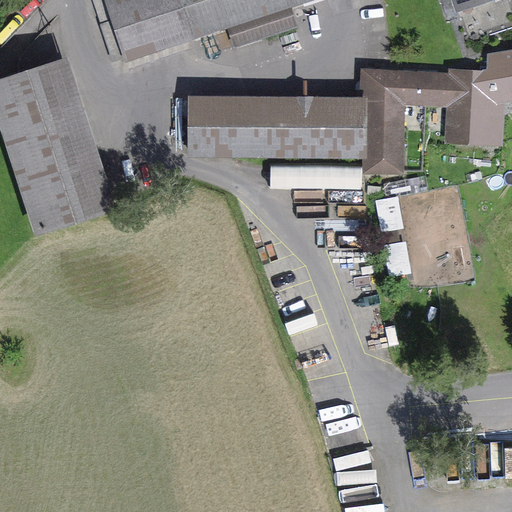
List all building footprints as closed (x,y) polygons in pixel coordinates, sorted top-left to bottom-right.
[(293,26),(286,4),(296,0),(105,0),(124,57),(226,23),(234,46),(293,26)] [(511,0),(456,0),(469,39),(511,24),(511,0)] [(488,140),(490,101),(511,96),(511,53),(491,57),(491,75),(451,73),(451,77),(365,71),(364,99),(364,154),(364,171),(401,172),(401,102),(449,104),(447,138),(488,140)] [(0,83),(0,108),(39,226),(109,203),(63,62),(0,83)] [(191,97),(191,153),(364,154),(364,99),(191,97)] [(411,192),(414,284),(465,283),(462,191),(411,192)]
